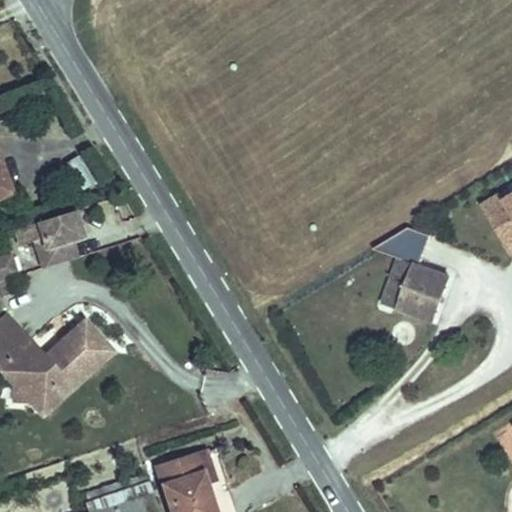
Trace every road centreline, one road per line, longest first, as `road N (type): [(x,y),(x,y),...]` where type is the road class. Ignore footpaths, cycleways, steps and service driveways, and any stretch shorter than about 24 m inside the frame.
road 1 (tertiary): [(347,511),(39,5)]
road 2 (unknown): [(322,470),(457,399),(499,367),(511,341)]
